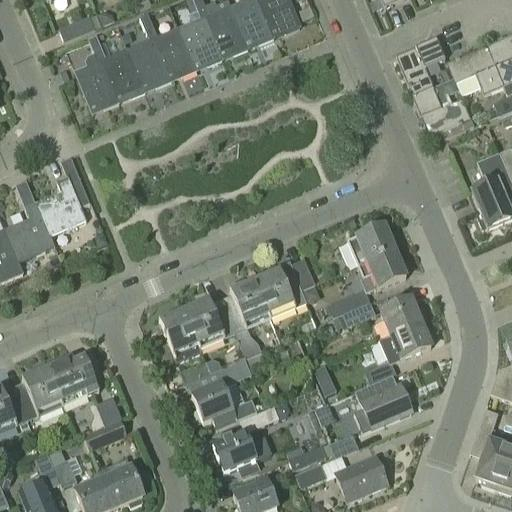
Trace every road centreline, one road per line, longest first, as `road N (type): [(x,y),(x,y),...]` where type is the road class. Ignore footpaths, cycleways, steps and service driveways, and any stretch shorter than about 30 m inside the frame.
road 1 (residential): [(100,309),(411,174)]
road 2 (residential): [(180,511),(177,482),(100,309)]
road 3 (residential): [(429,504),(476,361),(476,323)]
road 4 (residential): [(34,145),(41,94),(0,0)]
road 5 (residential): [(358,55),(491,0)]
road 6 (residential): [(411,174),(358,55)]
